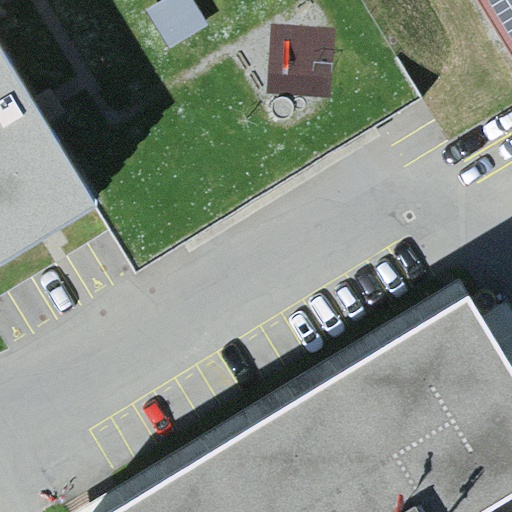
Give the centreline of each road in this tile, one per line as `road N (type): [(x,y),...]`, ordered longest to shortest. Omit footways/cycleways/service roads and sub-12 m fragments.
road 1 (unknown): [(495,248),(368,0)]
road 2 (unknown): [(303,0),(191,77)]
